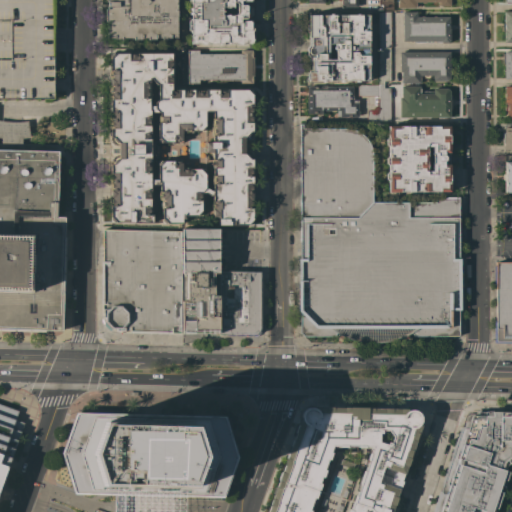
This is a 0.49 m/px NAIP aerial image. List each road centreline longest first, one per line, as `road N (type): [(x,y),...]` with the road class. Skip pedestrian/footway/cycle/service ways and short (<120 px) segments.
road 1 (residential): [(83,0),(81,357),(17,511)]
road 2 (residential): [(475,0),(476,352),(453,386),(416,511)]
road 3 (tertiary): [(280,0),(283,381),(242,511)]
road 4 (primary): [(0,376),(207,380)]
road 5 (primary): [(284,361),(153,359)]
road 6 (primary): [(471,366),(347,363)]
